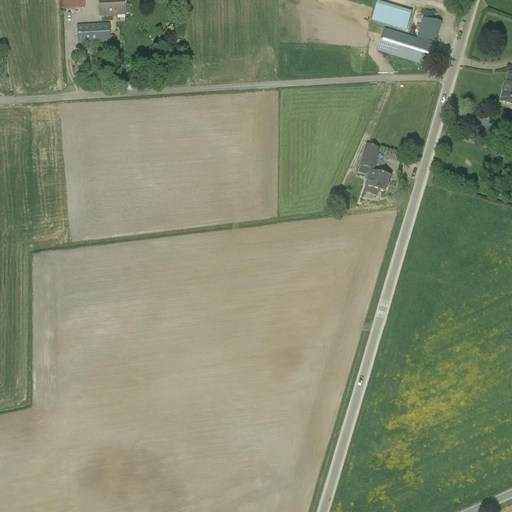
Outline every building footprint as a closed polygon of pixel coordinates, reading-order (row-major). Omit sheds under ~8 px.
[(62,0),(62,11),(83,10),(82,0),(62,0)] [(124,0),(98,0),(99,19),(125,17),(125,15),(128,15),(129,13),(129,7),(128,5),(124,6),(124,0)] [(405,30),(411,11),(376,2),(370,21),(405,30)] [(419,22),(413,20),(415,15),(411,13),(404,33),(413,36),(419,22)] [(384,30),(377,52),(429,68),(442,24),(423,18),(416,40),(384,30)] [(109,24),(77,26),(78,44),(87,44),(92,43),(110,42),(109,24)] [(511,73),(509,73),(500,102),(511,105),(511,73)] [(360,167),(374,171),(380,149),(366,146),(360,167)] [(370,172),(364,194),(372,196),(374,190),(385,193),(390,177),(370,172)]
